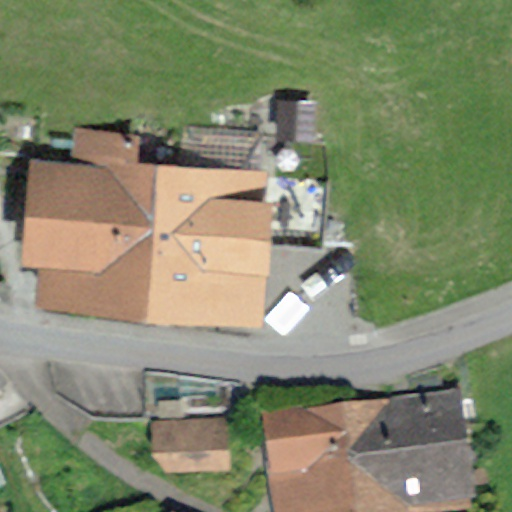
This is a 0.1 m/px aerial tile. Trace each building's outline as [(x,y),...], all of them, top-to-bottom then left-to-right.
[(38,299),(151,308),(163,156),(140,154),(142,131),(77,126),(75,157),(31,154),(23,254),(41,255),(38,299)] [(187,158),(163,156),(151,308),(263,317),(271,221),(281,222),(286,155),(188,147),(187,158)] [(450,511),(477,508),(460,386),(346,401),(361,511),(450,511)] [(277,511),(361,511),(346,401),(264,413),(277,511)] [(227,416),(149,424),(152,456),(170,474),(232,468),(227,416)]
